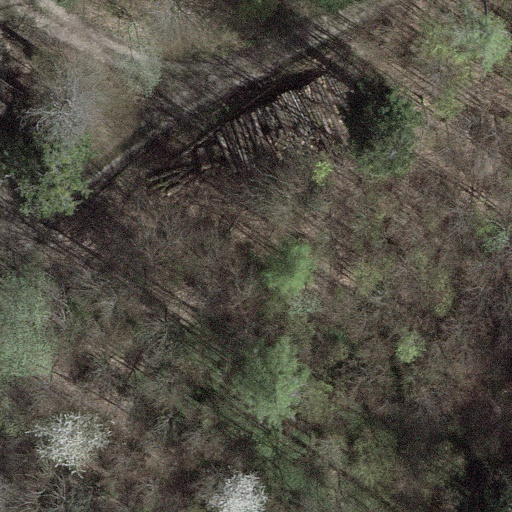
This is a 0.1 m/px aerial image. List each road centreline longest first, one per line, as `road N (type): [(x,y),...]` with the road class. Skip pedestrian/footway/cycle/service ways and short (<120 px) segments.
road 1 (track): [(0,245),(272,60),(377,0)]
road 2 (track): [(13,511),(0,238)]
road 3 (track): [(36,0),(142,55),(272,60)]
